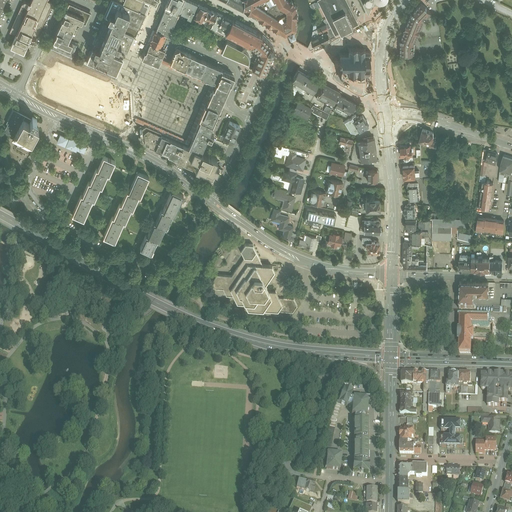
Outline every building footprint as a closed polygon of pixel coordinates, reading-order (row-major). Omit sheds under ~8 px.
[(31,0),(31,3),(26,0),(25,0),(24,1),(23,1),(23,2),(23,3),(24,4),(24,5),(22,4),(10,32),(17,35),(12,45),(23,50),(29,38),(34,40),(35,40),(36,40),(36,39),(37,38),(36,38),(36,37),(35,36),(36,35),(37,36),(52,3),(46,0),(31,0)] [(145,14),(113,0),(112,0),(106,16),(107,17),(112,19),(110,24),(122,30),(125,22),(139,28),(145,14)] [(113,0),(145,14),(151,1),(148,0),(113,0)] [(167,0),(166,3),(167,4),(166,7),(176,12),(178,8),(180,8),(183,0),(167,0)] [(197,3),(191,0),(183,0),(180,8),(179,9),(181,10),(181,12),(185,14),(184,15),(190,18),(192,15),(197,3)] [(225,0),(226,0),(243,9),(243,0),(225,0)] [(243,0),(243,9),(254,15),(285,34),(288,33),(288,32),(292,30),(293,30),(296,29),(296,4),(289,0),(243,0)] [(346,0),(318,0),(329,23),(336,36),(359,24),(346,0)] [(366,0),(365,4),(370,14),(375,2),(377,4),(379,2),(381,3),(382,3),(383,3),(384,3),(386,3),(386,2),(387,2),(388,1),(389,0),(366,0)] [(69,3),(60,25),(72,30),(73,28),(77,20),(85,23),(90,12),(69,3)] [(208,8),(197,3),(192,15),(201,20),(208,8)] [(412,16),(410,16),(407,25),(405,29),(402,38),(401,38),(403,39),(403,40),(400,39),(400,42),(403,42),(402,43),(400,43),(400,44),(401,44),(401,54),(400,54),(400,55),(415,55),(415,54),(415,43),(418,34),(420,30),(424,21),(431,13),(432,13),(421,3),(414,11),(413,11),(415,13),(414,14),(412,12),(411,14),(413,15),(412,16)] [(176,12),(166,7),(165,10),(164,10),(161,19),(174,24),(178,13),(176,12)] [(217,12),(208,8),(201,20),(210,25),(217,12)] [(223,15),(217,12),(210,25),(216,28),(223,15)] [(232,19),(223,15),(216,28),(214,32),(223,36),(232,20),(232,19)] [(161,19),(157,27),(156,29),(166,34),(169,35),(174,24),(161,19)] [(257,32),(235,20),(235,21),(232,19),(232,20),(223,36),(222,38),(226,40),(222,51),(250,63),(251,61),(254,62),(252,67),(266,73),(268,67),(274,52),(273,51),(274,49),(272,47),(273,45),(262,35),(257,32)] [(336,36),(329,23),(327,24),(329,31),(328,32),(331,39),(336,37),(336,36)] [(122,30),(110,24),(109,26),(104,24),(97,39),(103,41),(102,43),(114,48),(114,46),(127,51),(133,37),(121,31),(122,30)] [(327,24),(318,28),(321,35),(328,32),(329,31),(327,24)] [(72,30),(60,25),(50,46),(71,55),(76,44),(68,41),(71,33),(71,32),(72,30)] [(156,29),(155,29),(149,42),(150,43),(160,47),(166,34),(156,29)] [(320,35),(317,29),(313,31),(312,38),(310,43),(308,46),(308,47),(309,48),(310,49),(311,49),(312,49),(313,49),(332,40),(331,39),(328,32),(321,35),(320,35)] [(160,47),(150,43),(147,49),(162,56),(165,50),(160,47)] [(123,61),(111,55),(113,50),(101,45),(100,48),(95,46),(94,48),(93,48),(87,62),(116,75),(123,61)] [(356,48),(349,48),(349,47),(348,48),(349,49),(349,53),(345,53),(345,52),(344,52),(344,53),(340,53),(339,52),(339,53),(340,54),(340,57),(334,57),(334,59),(334,63),(334,65),(337,65),(337,67),(339,67),(339,68),(338,69),(339,70),(340,69),(344,69),(344,70),(345,70),(345,69),(348,69),(348,70),(347,70),(347,73),(348,73),(348,74),(347,75),(348,75),(349,74),(356,75),(356,76),(357,76),(357,75),(363,75),(364,76),(365,75),(364,74),(364,73),(370,73),(371,72),(371,70),(370,69),(369,69),(369,66),(370,66),(371,66),(371,65),(370,65),(370,58),(371,58),(371,57),(370,57),(369,57),(369,55),(370,55),(371,53),(371,52),(370,50),(364,50),(364,49),(365,48),(365,47),(364,48),(357,48),(357,47),(356,47),(356,48)] [(182,52),(181,51),(179,48),(175,50),(175,51),(175,52),(174,52),(174,54),(173,55),(173,56),(171,61),(172,61),(172,63),(174,64),(175,63),(182,66),(182,67),(185,68),(191,55),(183,52),(182,52)] [(162,56),(147,49),(146,52),(145,52),(143,55),(145,56),(144,56),(160,63),(162,56)] [(206,61),(191,55),(185,68),(200,75),(206,61)] [(160,63),(144,56),(143,59),(154,63),(155,62),(159,64),(160,63)] [(222,68),(206,61),(200,75),(216,82),(222,68)] [(222,70),(214,88),(213,91),(211,94),(223,100),(230,83),(231,83),(234,76),(222,70)] [(319,83),(298,70),(292,80),(300,84),(311,91),(313,92),(319,83)] [(342,92),(324,82),(322,86),(322,87),(316,98),(323,102),(325,99),(334,104),(340,94),(341,94),(342,92)] [(311,91),(300,84),(298,88),(308,94),(311,91)] [(293,85),(289,92),(294,95),(298,88),(293,85)] [(209,100),(201,118),(212,123),(221,105),(223,100),(211,94),(209,100)] [(341,94),(340,94),(334,104),(333,106),(346,113),(347,110),(349,111),(351,108),(353,109),(356,102),(341,94)] [(304,105),(298,101),(296,105),(295,107),(293,110),(297,112),(296,113),(300,115),(301,114),(302,114),(302,115),(308,118),(312,110),(304,105)] [(324,110),(313,105),(312,108),(314,109),(312,112),(323,118),(326,112),(324,111),(324,110)] [(31,119),(14,109),(6,123),(8,124),(4,131),(14,137),(13,138),(19,142),(16,147),(27,153),(33,142),(31,142),(39,128),(34,125),(37,119),(32,117),(31,119)] [(182,118),(184,113),(176,110),(174,118),(177,119),(178,117),(182,118)] [(358,116),(357,117),(355,114),(352,116),(352,118),(352,119),(354,122),(352,122),(353,124),(354,123),(359,131),(364,128),(365,129),(366,129),(368,127),(369,126),(367,124),(368,124),(369,122),(367,119),(365,119),(363,115),(359,117),(358,116)] [(212,123),(201,118),(189,146),(201,151),(205,142),(207,136),(211,138),(212,136),(214,133),(209,131),(212,123)] [(352,131),(359,131),(354,123),(353,124),(352,122),(354,122),(352,119),(352,118),(346,121),(352,131)] [(240,126),(230,121),(223,136),(223,137),(225,138),(233,141),(240,126)] [(315,129),(298,124),(297,129),(300,130),(299,134),(304,135),(302,144),(311,147),(311,145),(313,145),(315,138),(313,137),(315,129)] [(161,134),(146,127),(142,130),(141,130),(140,131),(141,136),(142,136),(143,142),(155,147),(161,134)] [(433,132),(423,129),(419,140),(438,147),(437,140),(433,139),(434,137),(433,132)] [(72,139),(71,139),(69,138),(69,139),(67,138),(68,138),(60,134),(57,142),(76,150),(79,143),(79,142),(75,141),(75,139),(74,139),(72,139)] [(183,143),(161,134),(155,147),(177,157),(183,143)] [(349,139),(344,137),(344,138),(341,137),(339,142),(346,144),(345,146),(346,147),(347,147),(346,149),(345,149),(345,150),(350,151),(350,148),(351,145),(353,140),(349,139)] [(374,137),(363,138),(363,141),(358,142),(359,146),(357,147),(359,160),(375,158),(375,153),(376,153),(374,137)] [(86,146),(79,143),(76,150),(84,153),(87,146),(86,146)] [(189,146),(183,143),(177,157),(181,158),(178,163),(198,172),(197,175),(207,179),(208,178),(213,180),(215,174),(217,175),(221,167),(215,164),(217,158),(201,151),(189,146)] [(303,146),(293,143),(291,149),(301,152),(303,146)] [(408,144),(401,144),(401,146),(400,148),(400,150),(401,151),(402,156),(404,156),(404,159),(412,158),(412,148),(411,148),(410,145),(408,145),(408,144)] [(495,154),(488,151),(485,159),(487,160),(496,163),(499,154),(495,153),(495,154)] [(295,156),(289,155),(286,165),(292,166),(292,167),(302,170),(303,166),(304,166),(305,160),(298,158),(298,157),(295,156)] [(511,170),(511,157),(503,155),(501,164),(499,181),(503,182),(504,177),(504,175),(505,172),(505,170),(511,172),(511,170)] [(115,161),(104,156),(98,170),(108,174),(109,175),(115,161)] [(345,166),(332,163),(331,166),(329,172),(342,175),(343,175),(344,170),(345,166)] [(413,165),(403,166),(403,170),(402,171),(402,174),(404,175),(404,178),(416,178),(415,175),(415,171),(414,166),(413,165)] [(98,170),(96,169),(90,182),(100,187),(102,187),(108,174),(98,170)] [(377,170),(366,170),(366,174),(365,175),(368,175),(367,180),(368,181),(369,181),(371,181),(372,181),(377,181),(377,170)] [(304,179),(295,177),(296,173),(289,171),(288,174),(284,173),(283,179),(295,182),(293,190),(294,190),(294,191),(295,192),(300,193),(304,179)] [(149,176),(139,172),(138,174),(137,174),(129,191),(139,196),(140,196),(149,176)] [(343,182),(331,179),(329,184),(328,184),(327,186),(329,187),(327,192),(340,195),(343,182)] [(490,181),(487,181),(487,182),(483,182),(482,187),(483,187),(482,190),(492,191),(493,183),(490,183),(490,181)] [(90,182),(89,182),(83,195),(92,199),(94,200),(100,187),(90,182)] [(418,184),(410,185),(409,183),(407,185),(409,186),(409,189),(408,189),(409,195),(410,199),(420,198),(419,189),(418,184)] [(289,192),(280,189),(277,197),(285,200),(283,208),(291,211),(293,203),(295,197),(288,195),(289,192)] [(325,192),(313,189),(312,194),(311,194),(310,197),(312,197),(310,202),(323,205),(325,192)] [(492,191),(482,190),(482,193),(481,193),(480,203),(480,204),(480,206),(479,206),(490,208),(491,201),(491,198),(492,191)] [(129,191),(127,191),(121,204),(131,208),(133,209),(139,196),(129,191)] [(173,191),(172,193),(171,192),(163,210),(173,214),(174,215),(183,195),(173,191)] [(83,195),(81,194),(73,212),(74,213),(74,215),(84,219),(92,199),(83,195)] [(379,200),(366,200),(366,199),(362,199),(362,207),(366,207),(366,212),(380,211),(380,210),(381,209),(381,206),(380,206),(379,200)] [(121,204),(120,203),(114,217),(124,221),(125,222),(131,208),(121,204)] [(415,205),(406,205),(406,209),(404,209),(404,214),(406,214),(406,217),(415,216),(415,205)] [(323,221),(337,223),(338,214),(327,212),(327,211),(306,208),(304,221),(308,222),(309,221),(313,222),(311,230),(317,231),(318,228),(319,228),(320,224),(323,224),(323,221)] [(163,210),(161,209),(155,222),(165,227),(167,228),(173,214),(163,210)] [(468,215),(439,214),(440,212),(432,212),(432,213),(431,220),(431,221),(433,221),(433,226),(439,226),(439,225),(452,225),(467,226),(468,215)] [(279,214),(273,213),(271,220),(281,222),(279,229),(286,231),(284,237),(287,238),(287,239),(288,239),(288,238),(289,239),(290,239),(292,232),(293,227),(287,225),(289,217),(279,214)] [(112,216),(104,234),(106,235),(105,237),(115,241),(124,221),(114,217),(112,216)] [(484,218),(478,217),(476,231),(483,232),(483,231),(489,232),(489,233),(491,219),(486,218),(485,219),(484,218)] [(375,220),(362,220),(362,224),(364,224),(364,232),(367,232),(380,232),(381,231),(381,230),(381,229),(381,228),(380,228),(380,227),(380,222),(380,220),(379,219),(377,219),(375,220)] [(417,219),(406,219),(406,223),(405,223),(405,227),(406,227),(406,229),(411,229),(412,229),(417,229),(417,226),(417,219)] [(497,219),(491,219),(489,233),(490,233),(490,232),(496,233),(496,234),(502,235),(504,221),(499,220),(497,220),(497,219)] [(419,226),(417,226),(417,229),(412,229),(411,229),(411,242),(420,243),(427,243),(427,253),(430,253),(430,247),(433,248),(433,239),(452,239),(452,225),(439,225),(439,226),(433,226),(433,221),(431,221),(431,220),(426,220),(419,220),(419,226)] [(155,222),(154,222),(148,235),(157,240),(159,240),(165,227),(155,222)] [(472,233),(458,230),(457,239),(458,239),(458,237),(472,238),(472,236),(472,233)] [(334,236),(330,235),(328,242),(332,243),(332,245),(336,246),(336,244),(340,245),(341,237),(338,237),(338,234),(334,233),(334,236)] [(148,235),(146,234),(140,248),(151,253),(157,240),(148,235)] [(316,237),(307,235),(305,242),(300,240),(298,245),(304,247),(313,250),(316,240),(315,240),(316,237)] [(375,240),(372,240),(372,239),(367,239),(362,238),(362,242),(367,242),(366,243),(366,246),(367,247),(367,251),(372,251),(378,251),(379,251),(379,242),(375,242),(375,240)] [(411,242),(404,241),(404,254),(412,254),(412,245),(420,246),(420,243),(411,242)] [(253,244),(245,243),(240,250),(244,257),(231,275),(216,274),(212,280),(215,288),(223,288),(226,295),(233,295),(237,302),(244,303),(248,309),(293,313),(297,306),(294,299),(279,298),(276,291),(268,291),(265,284),(275,270),(272,265),(263,264),(253,244)] [(412,254),(404,254),(404,263),(412,264),(412,260),(412,254)] [(464,255),(460,255),(460,259),(459,270),(464,270),(471,270),(471,261),(467,261),(467,259),(465,259),(464,259),(464,255)] [(482,256),(478,256),(478,259),(471,259),(471,261),(471,270),(473,270),(489,270),(490,270),(490,261),(490,259),(482,259),(482,256)] [(493,261),(490,261),(490,270),(494,270),(494,271),(498,271),(502,271),(503,261),(499,261),(499,260),(496,260),(496,261),(493,261)] [(489,282),(460,281),(459,309),(475,309),(475,306),(473,306),(474,296),(475,296),(475,295),(488,295),(489,282)] [(473,317),(460,316),(460,329),(458,329),(458,340),(460,340),(459,352),(471,353),(471,339),(473,339),(473,331),(471,331),(472,323),(488,324),(488,317),(477,317),(477,315),(473,315),(473,317)] [(414,372),(404,372),(402,374),(402,384),(413,384),(414,372)] [(429,373),(414,372),(413,384),(429,384),(429,383),(429,373)] [(441,373),(429,373),(429,383),(436,383),(436,384),(438,384),(438,383),(441,383),(441,373)] [(460,374),(449,373),(449,382),(447,382),(446,393),(451,393),(452,388),(459,388),(459,384),(460,374)] [(468,374),(463,373),(463,374),(460,374),(459,384),(463,384),(464,384),(464,385),(468,385),(468,384),(471,384),(471,374),(468,374)] [(502,374),(497,374),(496,375),(492,375),(491,374),(489,374),(489,375),(482,374),(482,389),(486,390),(486,388),(488,390),(488,397),(488,406),(492,406),(493,407),(494,406),(499,406),(499,401),(501,401),(507,401),(507,397),(508,397),(508,390),(509,390),(511,389),(511,391),(511,390),(511,375),(509,375),(507,375),(502,375),(502,374)] [(436,383),(429,383),(429,393),(429,405),(429,413),(433,414),(433,407),(437,407),(437,408),(438,408),(438,407),(441,408),(441,402),(440,402),(440,392),(441,383),(438,383),(438,384),(436,384),(436,383)] [(353,392),(344,388),(338,403),(347,407),(348,406),(351,398),(353,392)] [(413,394),(402,394),(401,404),(411,404),(411,399),(414,399),(414,396),(413,396),(413,394)] [(366,399),(353,398),(351,398),(348,406),(353,406),(352,415),(355,415),(355,419),(354,419),(354,428),(368,428),(368,419),(365,419),(365,416),(367,417),(368,402),(366,399)] [(411,404),(401,404),(401,415),(417,415),(417,410),(411,410),(411,404)] [(500,418),(483,418),(482,423),(489,423),(489,432),(500,432),(500,418)] [(463,423),(442,422),(442,428),(441,428),(441,432),(451,432),(451,438),(441,438),(441,442),(442,442),(442,448),(463,448),(463,443),(464,443),(464,439),(455,438),(456,432),(464,432),(464,428),(463,428),(463,423)] [(407,426),(407,428),(401,428),(401,431),(400,431),(400,437),(401,437),(401,442),(409,442),(413,443),(413,439),(411,439),(411,437),(413,437),(413,426),(407,426)] [(368,428),(354,428),(354,437),(356,437),(368,437),(368,428)] [(316,439),(311,465),(316,466),(322,440),(316,439)] [(486,442),(477,442),(477,449),(478,449),(478,454),(485,454),(485,451),(495,451),(495,444),(496,444),(496,439),(486,439),(486,442)] [(356,440),(354,440),(354,451),(369,451),(368,440),(356,440)] [(416,445),(409,444),(409,442),(401,442),(400,442),(400,453),(414,454),(421,454),(422,447),(416,447),(416,445)] [(369,451),(354,451),(354,460),(356,460),(368,460),(369,460),(369,451)] [(342,454),(328,453),(326,469),(340,470),(342,454)] [(356,462),(354,461),(353,471),(369,473),(369,463),(356,462)] [(413,466),(405,466),(405,465),(401,465),(399,467),(399,469),(400,469),(399,479),(408,480),(408,477),(409,477),(410,475),(413,475),(414,466),(413,466)] [(424,466),(417,466),(414,466),(413,475),(417,475),(417,477),(422,477),(422,476),(427,476),(428,466),(424,466)] [(486,473),(478,470),(475,479),(483,482),(485,475),(487,476),(488,473),(486,473)] [(408,480),(399,479),(399,491),(410,491),(409,491),(409,483),(408,483),(408,480)] [(307,482),(299,480),(296,489),(301,490),(303,485),(306,485),(307,482)] [(315,483),(308,481),(307,482),(306,485),(303,485),(301,490),(314,493),(315,488),(314,488),(315,483)] [(483,488),(473,485),(471,485),(470,488),(472,488),(470,494),(480,497),(483,488)] [(376,488),(367,488),(367,493),(364,493),(364,498),(367,498),(367,502),(376,503),(376,488)] [(410,491),(399,491),(399,503),(410,503),(410,491)] [(511,501),(511,493),(504,491),(503,495),(502,495),(501,498),(502,499),(501,500),(506,501),(507,502),(509,502),(511,503),(511,501)] [(310,511),(312,508),(293,500),(289,510),(292,511),(310,511)] [(479,504),(471,502),(469,508),(478,510),(479,504)]
